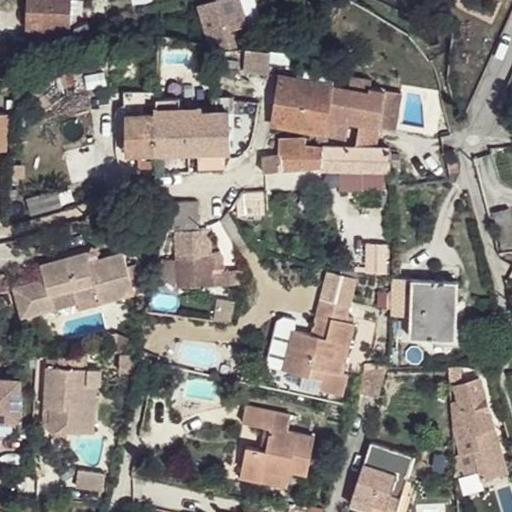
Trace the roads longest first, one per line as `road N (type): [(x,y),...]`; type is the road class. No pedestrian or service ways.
road 1 (unknown): [(0,234),(119,191),(186,183),(261,287),(281,303),(309,308)]
road 2 (track): [(150,314),(112,511)]
road 3 (unknown): [(468,141),(511,316)]
road 4 (unknown): [(321,511),(367,370)]
road 5 (unclassified): [(511,46),(468,141),(511,137)]
